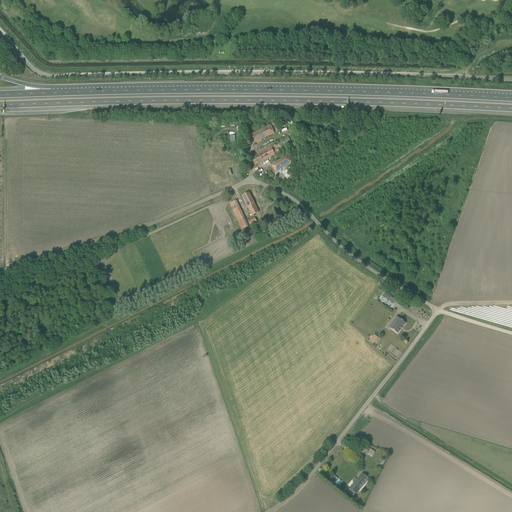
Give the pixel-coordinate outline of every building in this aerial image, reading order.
[(263,129),(247,136),(251,144),(274,133),(270,124),(262,128),(263,129)] [(280,146),(290,143),(289,137),(278,140),(280,146)] [(278,153),(276,149),(280,147),(278,143),(274,145),(272,142),(256,151),(258,155),(252,158),(255,165),(278,153)] [(272,165),(276,172),(291,163),(287,156),(272,165)] [(249,193),(242,196),(252,216),(259,212),(249,193)] [(242,230),(249,227),(236,200),(230,203),(242,230)] [(384,294),(379,301),(392,309),(396,302),(384,294)] [(392,323),(394,325),(391,328),(397,334),(406,323),(397,317),(392,323)] [(372,343),(377,337),(373,334),(368,340),(372,343)] [(370,449),(361,444),(358,450),(367,455),(370,449)] [(352,482),(354,484),(350,488),(356,493),(368,479),(362,473),(357,479),(355,478),(352,482)]
